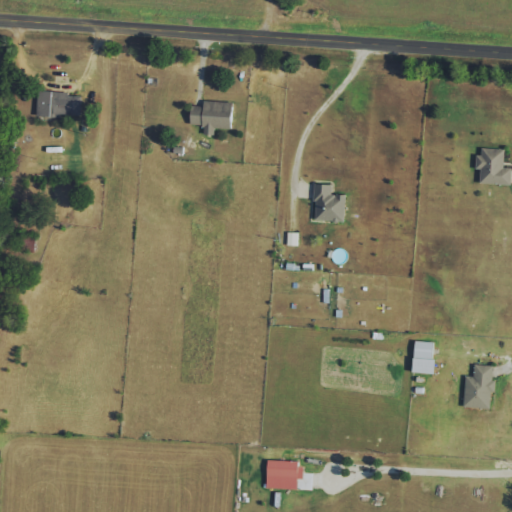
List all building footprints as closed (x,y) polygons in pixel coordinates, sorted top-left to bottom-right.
[(82,94),(38,92),(37,116),(81,117),(82,94)] [(234,103),(204,101),(203,106),(192,106),(191,125),(204,126),(203,135),(215,135),(215,129),(233,130),(234,103)] [(481,170),(481,184),(511,185),(511,177),(511,168),(505,168),(506,149),(480,148),(479,170),(481,170)] [(332,185),(315,184),(314,221),(345,222),(347,195),(332,194),(332,185)] [(298,233),(287,233),(287,246),(298,246),(298,233)] [(434,342),(416,341),(415,373),(436,374),(437,359),(434,359),(434,342)] [(465,408),(493,409),(494,366),(475,365),(475,377),(466,376),(465,408)] [(297,489),(298,479),(302,480),(302,461),(268,461),(267,489),(297,489)]
